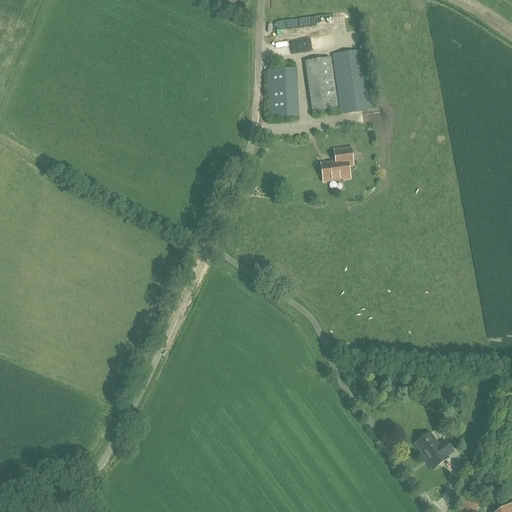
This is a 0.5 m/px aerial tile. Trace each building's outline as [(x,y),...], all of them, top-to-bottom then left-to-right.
[(372,110),(369,90),(364,50),(332,55),(341,114),(372,110)] [(337,109),(330,59),(306,62),(313,112),(337,109)] [(298,117),(296,70),(268,71),(270,119),(298,117)] [(353,165),(351,148),(335,150),(337,165),(331,165),(330,163),(321,164),(324,182),(350,179),(348,166),(353,165)] [(447,457),(453,452),(445,441),(438,446),(430,434),(415,444),(428,462),(427,463),(433,470),(448,459),(447,457)] [(464,511),(477,511),(480,499),(462,495),(458,511),(464,511)]
